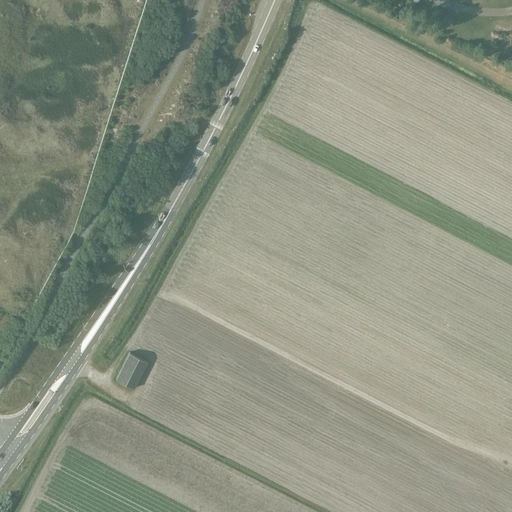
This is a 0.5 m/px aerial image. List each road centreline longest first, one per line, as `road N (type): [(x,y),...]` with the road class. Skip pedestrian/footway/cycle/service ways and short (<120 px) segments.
road 1 (secondary): [(0,475),(194,169),(274,0)]
road 2 (track): [(222,181),(143,326),(101,383),(74,368)]
